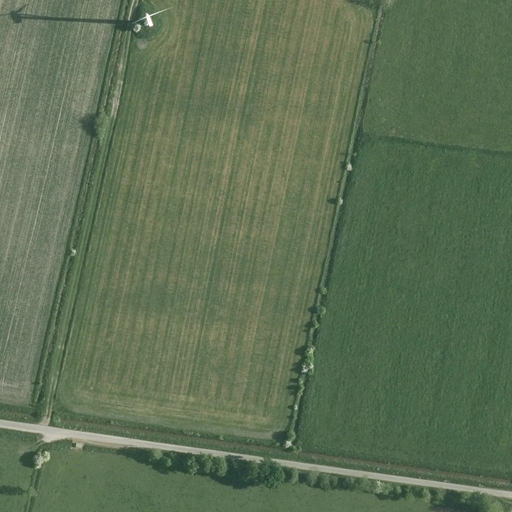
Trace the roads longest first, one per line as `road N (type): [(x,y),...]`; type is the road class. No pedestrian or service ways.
road 1 (unclassified): [(0,416),(511,495)]
road 2 (track): [(47,423),(133,0)]
